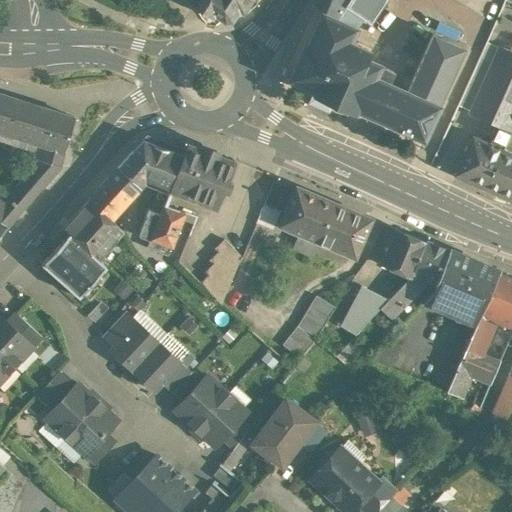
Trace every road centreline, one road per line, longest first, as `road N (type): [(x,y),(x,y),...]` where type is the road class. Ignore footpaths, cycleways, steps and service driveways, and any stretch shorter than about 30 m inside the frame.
road 1 (tertiary): [(511,239),(300,144),(231,99)]
road 2 (residential): [(7,259),(66,314),(79,354),(192,459)]
road 3 (residential): [(7,259),(124,118),(175,98)]
road 4 (tertiary): [(174,74),(105,52),(34,48)]
